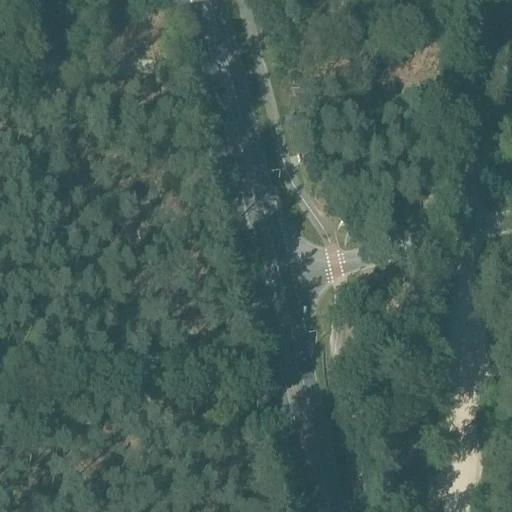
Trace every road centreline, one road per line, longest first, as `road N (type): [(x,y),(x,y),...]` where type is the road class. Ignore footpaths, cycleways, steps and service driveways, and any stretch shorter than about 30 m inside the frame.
road 1 (primary): [(270,278),(200,0)]
road 2 (primary): [(324,511),(270,278)]
road 3 (unclassified): [(466,231),(472,0)]
road 4 (unclassified): [(466,231),(334,264)]
